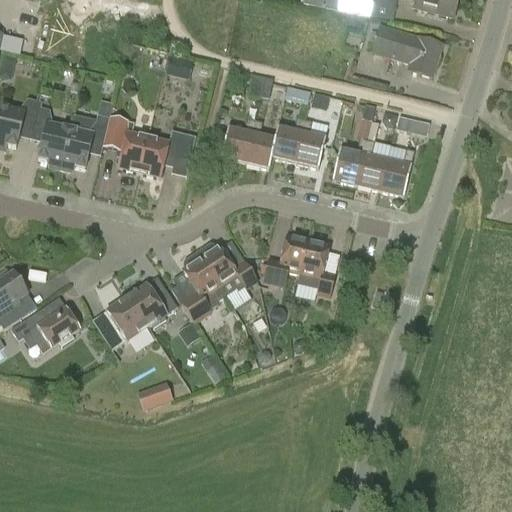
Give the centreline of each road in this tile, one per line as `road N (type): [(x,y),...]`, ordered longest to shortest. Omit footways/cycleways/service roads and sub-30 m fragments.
road 1 (residential): [(156,239),(180,238),(252,201),(427,241)]
road 2 (tertiary): [(356,511),(427,241)]
road 3 (tertiary): [(427,241),(500,0)]
road 4 (residential): [(0,204),(156,239)]
